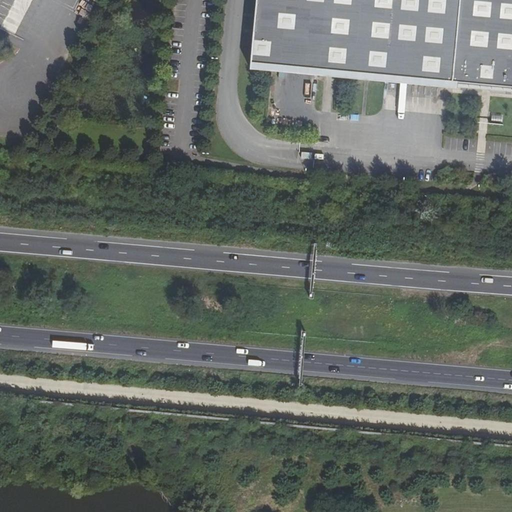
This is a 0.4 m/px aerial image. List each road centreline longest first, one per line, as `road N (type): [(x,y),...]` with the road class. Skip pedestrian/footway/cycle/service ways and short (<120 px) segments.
road 1 (trunk): [(511,285),(0,242)]
road 2 (trunk): [(0,334),(511,375)]
